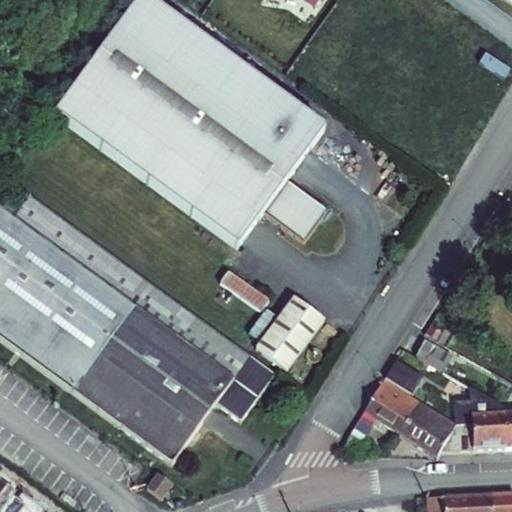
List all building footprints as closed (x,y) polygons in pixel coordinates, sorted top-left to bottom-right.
[(300,0),(322,15),(332,0),(300,0)] [(156,21),(71,140),(255,271),(267,254),(281,236),(319,263),(338,237),(344,241),(352,230),(341,222),(337,227),(305,204),(341,153),(156,21)] [(15,226),(0,215),(0,343),(170,471),(210,417),(216,408),(244,428),(278,381),(33,201),(15,226)] [(228,271),(220,283),(261,311),(270,299),(228,271)] [(323,330),(286,303),(252,350),(289,377),(323,330)] [(425,345),(417,360),(445,376),(454,361),(425,345)] [(402,373),(395,386),(418,399),(425,386),(402,373)] [(422,406),(385,386),(345,457),(356,467),(375,466),(373,458),(377,456),(373,447),(365,448),(379,425),(404,439),(422,406)] [(461,429),(422,406),(404,439),(442,462),(447,454),(456,453),(467,433),(461,429)] [(461,415),(461,429),(467,433),(456,453),(510,451),(510,418),(510,412),(502,408),(478,409),(478,414),(461,415)] [(23,511),(0,494),(0,511),(23,511)] [(511,511),(511,500),(428,508),(427,511),(511,511)]
